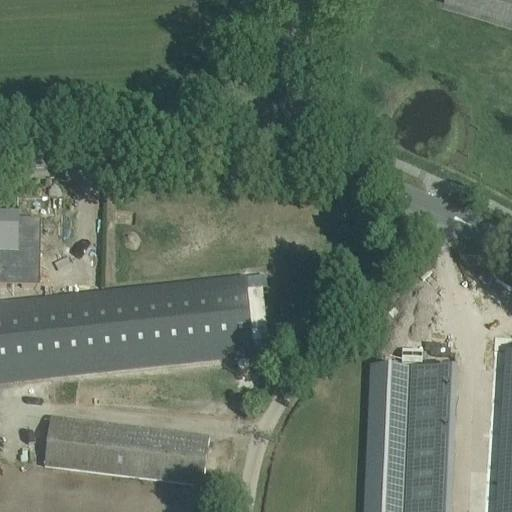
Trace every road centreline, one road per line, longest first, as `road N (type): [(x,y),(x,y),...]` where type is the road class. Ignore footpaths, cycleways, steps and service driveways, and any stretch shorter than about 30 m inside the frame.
road 1 (unclassified): [(244,511),(265,423),(438,211)]
road 2 (tertiary): [(254,151),(0,165)]
road 3 (tertiary): [(438,211),(254,151)]
road 4 (tertiary): [(254,151),(298,0)]
